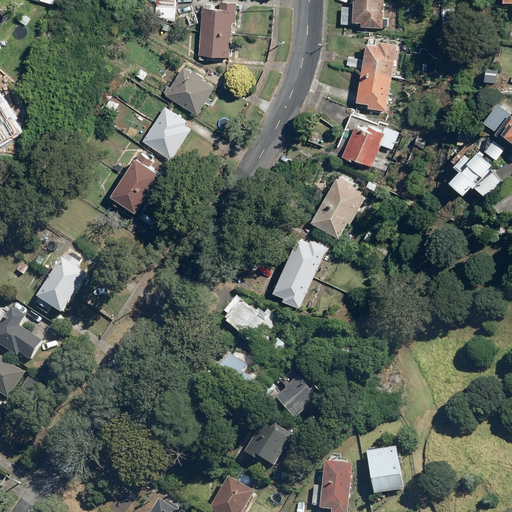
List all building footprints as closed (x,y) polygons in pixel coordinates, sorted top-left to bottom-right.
[(225,0),(224,6),(207,6),(203,53),(235,55),(237,21),(240,21),(241,1),(225,0)] [(367,24),(388,26),(389,0),(360,0),(360,19),(367,20),(367,24)] [(0,18),(5,23),(12,15),(0,4),(0,18)] [(373,106),(390,109),(402,43),(385,40),(384,43),(374,41),(364,100),(373,102),(373,106)] [(202,113),(203,113),(221,84),(188,64),(174,87),(172,85),(168,92),(202,113)] [(511,107),(503,101),(489,120),(511,137),(511,107)] [(170,104),(147,139),(176,158),(197,127),(190,122),(193,119),(170,104)] [(361,121),(348,154),(357,157),(358,155),(366,156),(376,164),(390,131),(384,127),(371,122),(370,124),(361,121)] [(509,147),(498,139),(491,149),(502,157),(509,147)] [(501,161),(486,147),(455,182),(467,193),(473,187),(476,189),(481,183),(492,196),(506,183),(497,166),(501,161)] [(146,150),(119,193),(145,209),(170,170),(157,162),(159,158),(146,150)] [(316,221),(343,236),(352,221),(355,222),(370,196),(368,194),(370,190),(358,184),(360,181),(346,173),(344,175),(343,175),(316,221)] [(288,299),(304,306),(332,245),(319,239),(317,242),(304,237),(280,290),(289,295),(288,299)] [(59,303),(71,311),(97,273),(84,265),(88,259),(74,250),(40,302),(43,304),(41,307),(52,313),(59,303)] [(258,308),(251,302),(233,326),(248,338),(257,343),(265,349),(290,321),(285,314),(276,309),(274,312),(267,308),(266,310),(261,305),(258,308)] [(17,306),(0,332),(0,340),(23,355),(25,352),(37,359),(49,340),(25,325),(31,315),(17,306)] [(271,367),(239,346),(227,363),(259,385),(271,367)] [(368,361),(369,348),(343,347),(343,360),(368,361)] [(30,372),(0,352),(0,394),(1,395),(3,391),(13,398),(30,372)] [(307,375),(282,395),(299,416),(328,393),(324,385),(319,382),(316,384),(307,375)] [(49,388),(32,376),(20,395),(37,406),(49,388)] [(267,417),(249,450),(268,460),(270,457),(280,463),(297,433),(267,417)] [(402,445),(373,450),(380,491),(409,486),(402,445)] [(328,485),(318,484),(315,506),(338,509),(337,511),(350,511),(357,460),(332,457),(328,485)] [(218,511),(245,511),(258,487),(235,475),(216,511),(218,511)] [(160,511),(195,511),(172,496),(160,511)]
